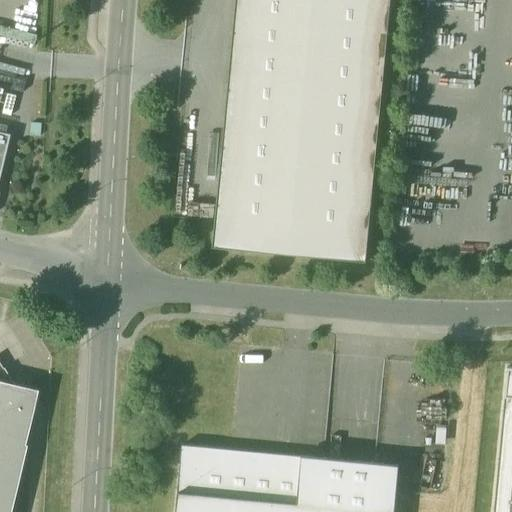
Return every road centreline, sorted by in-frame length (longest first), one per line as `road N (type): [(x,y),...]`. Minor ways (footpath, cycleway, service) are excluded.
road 1 (residential): [(104,285),(300,305),(511,314)]
road 2 (residential): [(124,0),(104,285)]
road 3 (residential): [(104,285),(93,511)]
